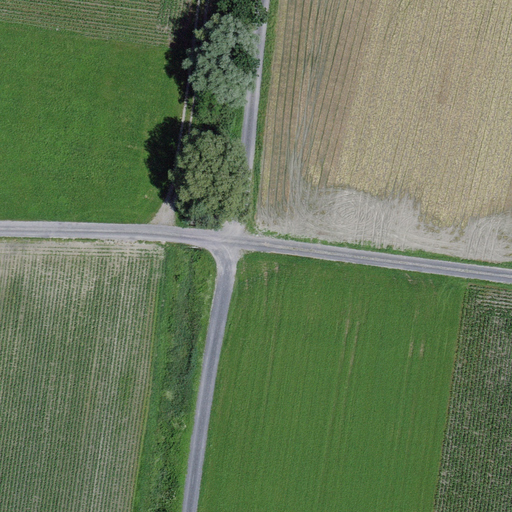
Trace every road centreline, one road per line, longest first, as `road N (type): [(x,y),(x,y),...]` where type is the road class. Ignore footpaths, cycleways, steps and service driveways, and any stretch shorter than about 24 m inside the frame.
road 1 (track): [(511,275),(237,239)]
road 2 (track): [(200,511),(237,239)]
road 3 (track): [(270,0),(237,239)]
road 4 (track): [(237,239),(0,227)]
